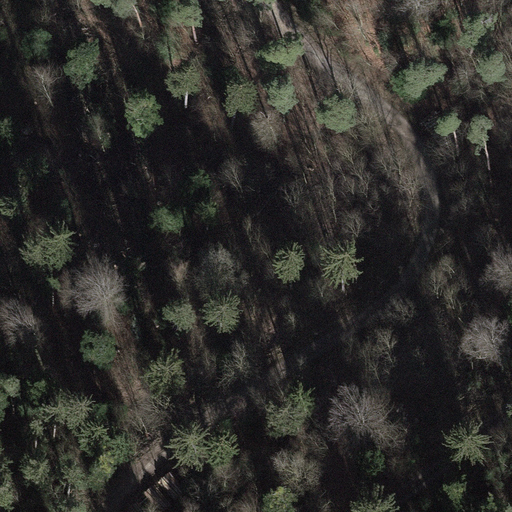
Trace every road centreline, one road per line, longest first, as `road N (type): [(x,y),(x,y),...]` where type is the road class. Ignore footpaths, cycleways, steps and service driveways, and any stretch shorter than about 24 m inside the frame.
road 1 (track): [(121,511),(177,437),(404,290),(431,234),(431,179),(397,117),(309,52),(270,0)]
road 2 (track): [(368,511),(511,405)]
